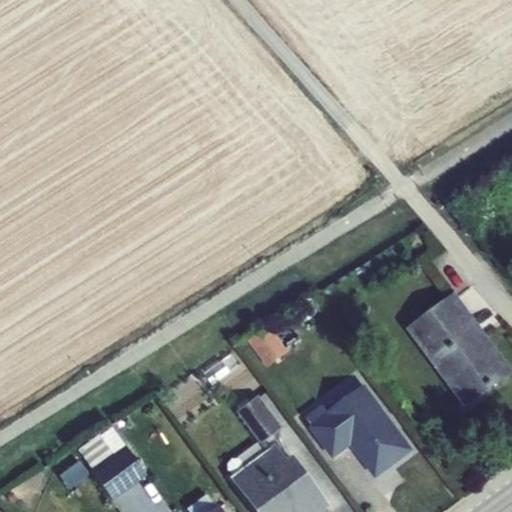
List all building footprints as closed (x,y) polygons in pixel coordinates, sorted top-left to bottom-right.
[(408,328),(466,408),(511,374),(511,369),(456,293),(408,328)] [(267,324),(247,338),(267,365),(287,350),(267,324)] [(221,361),(203,374),(211,385),(229,372),(221,361)] [(313,426),(311,428),(333,459),(351,446),(376,478),(413,450),(365,386),(328,414),(313,426)] [(235,411),(260,443),(265,439),(281,427),(257,395),(235,411)] [(307,419),(313,426),(328,414),(323,407),(307,419)] [(98,433),(76,449),(112,499),(146,475),(124,444),(113,453),(98,433)] [(265,439),(260,443),(265,451),(270,447),(265,439)] [(229,478),(254,511),(318,511),(328,505),(290,455),(285,459),(274,444),(270,447),(265,451),(229,478)] [(224,511),(218,504),(215,506),(206,494),(186,508),(189,511),(224,511)]
